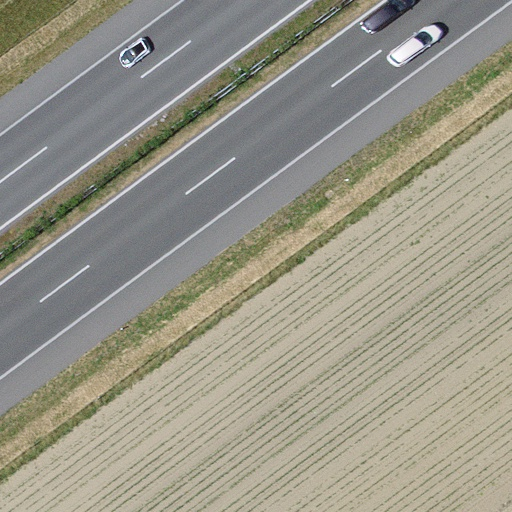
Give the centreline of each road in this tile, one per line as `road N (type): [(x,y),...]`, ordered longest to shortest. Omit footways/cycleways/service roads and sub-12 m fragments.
road 1 (motorway): [(0,333),(453,0)]
road 2 (motorway): [(249,0),(0,183)]
